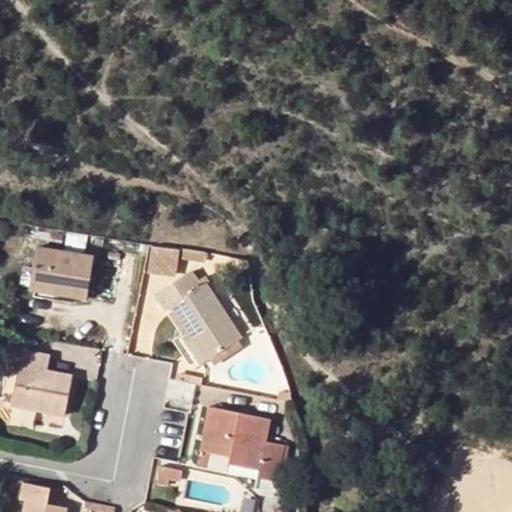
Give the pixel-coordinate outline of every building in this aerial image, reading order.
[(40,231),(37,242),(62,248),(64,236),(40,231)] [(178,272),(181,248),(155,244),(150,268),(178,272)] [(39,245),(30,289),(87,299),(96,256),(39,245)] [(207,260),(208,253),(182,248),(181,256),(207,260)] [(208,282),(203,286),(193,270),(158,293),(167,308),(171,305),(188,332),(207,361),(243,338),(208,282)] [(202,365),(207,361),(188,332),(183,336),(202,365)] [(13,403),(63,413),(72,374),(49,369),(53,355),(25,350),(13,403)] [(173,377),(172,358),(156,359),(157,377),(173,377)] [(221,431),(226,410),(210,407),(206,428),(221,431)] [(243,466),(260,468),(259,476),(284,482),(291,446),(267,441),(272,420),(226,410),(221,431),(206,428),(201,448),(232,455),(244,457),(243,466)] [(243,466),(244,457),(232,455),(228,469),(259,476),(260,468),(243,466)] [(179,483),(183,467),(162,462),(158,479),(179,483)] [(67,511),(68,507),(48,503),(51,487),(24,482),(21,498),(26,499),(23,511),(67,511)]
